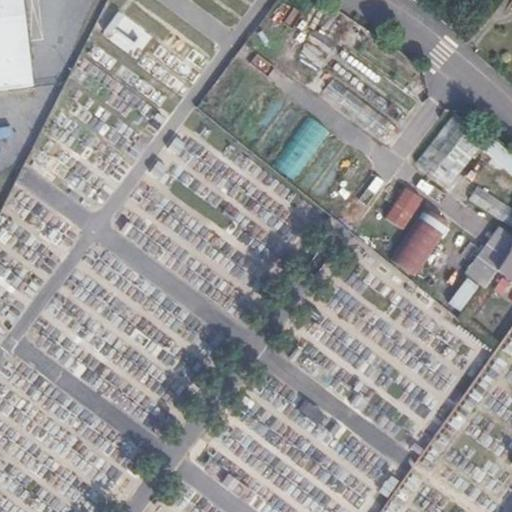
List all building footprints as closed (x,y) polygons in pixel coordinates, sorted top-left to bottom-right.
[(22,0),(0,0),(0,90),(33,87),(22,0)] [(417,100),(344,45),(326,68),(400,124),(417,100)] [(390,122),(331,77),(321,91),(380,136),(390,122)] [(266,160),(303,111),(279,94),(242,141),(266,160)] [(487,137),(454,113),(438,133),(415,163),(449,189),(487,137)] [(331,133),(310,116),(274,163),(295,180),(331,133)] [(511,154),(491,136),(480,148),(511,176),(511,154)] [(358,152),(339,137),(302,184),(322,200),(358,152)] [(423,199),(404,186),(384,218),(402,230),(423,199)] [(511,208),(476,186),(468,199),(511,228),(511,208)] [(452,223),(425,206),(389,257),(415,277),(452,223)] [(511,243),(505,255),(486,243),(463,274),(484,288),(494,271),(511,282),(511,243)] [(478,285),(466,277),(447,303),(459,312),(478,285)]
